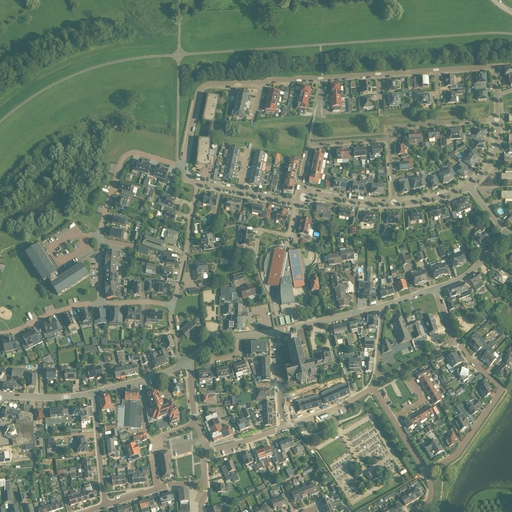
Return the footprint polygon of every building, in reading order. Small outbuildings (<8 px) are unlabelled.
[(485,75),(485,74),(476,75),(477,84),(476,84),(474,86),(474,88),(482,88),(482,84),(486,83),(486,79),(487,78),(486,75),(485,75)] [(451,89),(457,89),(456,86),(454,86),(453,76),(445,77),(446,87),(450,86),(451,89)] [(421,77),(421,78),(414,78),(414,89),(428,88),(427,77),(421,77)] [(396,91),(400,90),(400,82),(396,82),(396,81),(394,81),(394,80),(389,81),(389,82),(388,82),(388,92),(396,91)] [(362,87),(363,94),(370,93),(370,83),(358,84),(358,87),(362,87)] [(483,92),(482,88),(474,88),(475,94),(477,94),(478,101),(487,100),(487,99),(488,98),(488,96),(487,95),(487,91),(483,92)] [(268,95),(272,96),(281,98),(281,96),(278,95),(279,91),(269,90),(268,95)] [(246,109),(248,110),(249,104),(247,103),(249,93),(239,91),(237,101),(234,101),(233,106),(235,107),(233,117),(243,119),(246,109)] [(400,99),(401,99),(400,93),(393,94),(393,97),(389,98),(389,101),(388,102),(388,104),(389,106),(389,107),(398,107),(398,106),(400,103),(400,99)] [(425,106),(430,106),(430,101),(429,101),(429,96),(423,97),(423,93),(414,94),(415,99),(417,99),(417,101),(419,101),(420,106),(425,105),(425,106)] [(447,104),(456,103),(455,93),(447,94),(447,104)] [(213,124),(219,98),(217,98),(208,96),(203,122),(210,123),(213,124)] [(363,102),(363,109),(371,108),(371,107),(372,107),(372,103),(371,103),(371,99),(366,99),(365,96),(358,96),(359,102),(363,102)] [(401,109),(409,109),(409,108),(409,97),(406,98),(407,105),(401,106),(401,109)] [(341,103),(331,103),(331,109),(336,109),(336,112),(345,112),(345,109),(344,108),(341,108),(341,103)] [(297,104),(296,110),(299,110),(299,114),(304,115),(305,111),(306,112),(307,106),(297,104)] [(455,140),(455,129),(451,129),(451,130),(448,130),(449,138),(446,138),(446,145),(449,144),(449,143),(451,143),(451,140),(455,140)] [(455,129),(455,140),(462,139),(462,143),(466,142),(465,136),(462,136),(461,130),(459,130),(459,129),(455,129)] [(474,139),(480,140),(480,137),(486,137),(486,133),(487,133),(486,132),(486,131),(485,131),(484,129),(483,131),(477,130),(477,131),(475,131),(475,136),(471,136),(471,139),(474,139)] [(428,139),(439,139),(438,131),(435,131),(434,131),(432,131),(432,132),(428,132),(428,139)] [(409,143),(421,142),(421,133),(412,133),(412,132),(410,133),(409,133),(408,133),(409,143)] [(480,140),(474,139),(474,142),(474,148),(481,149),(482,150),(484,149),(485,149),(485,148),(485,147),(485,143),(480,143),(480,140)] [(214,156),(214,151),(209,150),(210,141),(206,141),(199,140),(197,161),(196,161),(196,162),(195,163),(195,164),(195,165),(195,166),(196,167),(197,168),(198,168),(199,168),(200,168),(201,168),(201,167),(202,167),(207,167),(207,168),(210,168),(211,165),(213,166),(214,156)] [(224,154),(238,157),(240,149),(230,146),(229,150),(225,150),(224,154)] [(401,158),(407,158),(407,154),(404,154),(404,151),(406,151),(408,148),(405,146),(397,146),(397,155),(401,155),(401,158)] [(374,156),(382,155),(382,147),(372,148),(372,152),(369,152),(370,160),(375,160),(374,156)] [(360,161),(366,161),(365,148),(353,149),(354,158),(360,157),(360,161)] [(468,158),(476,164),(476,163),(477,162),(477,161),(478,158),(474,155),(476,153),(471,149),(469,152),(471,153),(468,158)] [(343,160),(342,150),(336,150),(336,156),(333,157),(334,165),(337,164),(337,161),(343,160)] [(342,150),(343,160),(348,160),(349,164),(352,163),(351,155),(348,156),(348,150),(342,150)] [(254,161),(263,163),(265,153),(260,152),(260,153),(256,152),(254,161)] [(227,163),(237,165),(238,157),(224,154),(223,157),(227,159),(227,163)] [(460,164),(465,167),(467,165),(471,168),(473,166),(474,165),(475,165),(476,164),(468,158),(464,163),(460,159),(458,162),(460,164)] [(400,171),(413,170),(412,159),(405,160),(405,163),(399,163),(399,165),(398,165),(398,168),(399,168),(400,171)] [(138,172),(141,173),(145,163),(139,161),(139,162),(138,162),(136,168),(134,167),(132,173),(137,174),(138,172)] [(263,163),(254,161),(253,163),(252,166),(253,166),(252,170),(261,172),(263,163)] [(151,173),(149,172),(151,166),(149,165),(150,164),(146,163),(146,164),(145,164),(145,163),(141,173),(145,174),(144,177),(150,178),(151,173)] [(221,170),(235,173),(237,165),(227,163),(226,166),(221,167),(221,170)] [(465,167),(460,164),(458,166),(460,168),(457,172),(461,176),(461,178),(463,177),(464,178),(465,177),(466,177),(465,176),(468,173),(463,170),(465,167)] [(156,178),(159,179),(163,168),(157,167),(156,167),(154,174),(151,173),(150,178),(155,180),(156,178)] [(444,173),(449,183),(450,182),(451,181),(451,180),(454,179),(451,174),(454,172),(451,167),(448,169),(450,171),(444,173)] [(169,178),(167,177),(168,171),(167,171),(168,170),(164,169),(164,170),(163,169),(163,168),(159,179),(163,180),(162,182),(168,184),(169,178)] [(235,173),(221,170),(220,173),(224,175),(223,179),(233,181),(235,173)] [(261,172),(252,170),(251,170),(251,173),(250,178),(259,180),(261,172)] [(384,173),(384,170),(378,171),(378,174),(378,177),(381,177),(384,179),(387,175),(384,173)] [(435,175),(438,180),(440,179),(443,184),(445,183),(446,183),(447,183),(448,183),(449,183),(444,173),(439,176),(438,174),(435,175)] [(417,179),(419,189),(420,189),(421,188),(422,188),(422,187),(425,186),(423,181),(426,180),(425,174),(422,175),(422,178),(417,179)] [(438,180),(435,175),(432,176),(433,179),(428,181),(430,186),(430,188),(432,189),(433,189),(434,189),(434,188),(437,187),(435,182),(438,180)] [(339,189),(341,180),(335,179),(336,177),(333,177),(331,182),(334,183),(333,188),(339,189)] [(259,180),(250,178),(249,184),(254,185),(253,186),(258,187),(259,183),(264,184),(264,181),(259,180)] [(407,179),(409,185),(412,184),(413,189),(416,189),(417,189),(418,189),(419,189),(417,179),(411,181),(410,178),(407,179)] [(341,180),(339,189),(345,190),(346,185),(349,186),(350,180),(347,179),(347,182),(341,180)] [(409,185),(407,179),(405,180),(405,182),(399,183),(401,190),(400,192),(402,193),(402,194),(403,193),(404,194),(404,193),(408,192),(406,186),(409,185)] [(350,180),(349,186),(353,187),(352,192),(358,193),(359,184),(353,183),(354,181),(350,180)] [(359,184),(358,193),(364,194),(364,189),(368,189),(368,183),(369,181),(360,180),(359,184)] [(135,194),(133,193),(134,187),(121,183),(119,190),(126,192),(125,195),(134,198),(135,194)] [(377,195),(378,183),(377,185),(372,185),(372,183),(368,183),(368,189),(371,189),(371,194),(377,195)] [(164,205),(173,208),(175,201),(169,199),(171,196),(168,195),(165,194),(164,194),(162,201),(165,202),(164,205)] [(215,207),(217,198),(214,197),(214,196),(208,195),(208,196),(205,195),(204,198),(203,197),(203,201),(203,204),(206,205),(212,206),(215,207)] [(117,203),(117,204),(116,203),(114,209),(121,214),(122,212),(124,206),(126,207),(129,198),(126,197),(123,196),(122,199),(119,198),(119,197),(117,203)] [(457,213),(470,208),(466,198),(453,203),(457,213)] [(238,210),(240,202),(227,199),(227,202),(226,202),(225,203),(225,205),(226,205),(226,207),(230,208),(230,209),(233,210),(234,209),(238,210)] [(264,218),(265,212),(262,212),(263,208),(259,207),(259,206),(253,204),(251,213),(261,215),(261,217),(264,218)] [(330,219),(331,212),(328,211),(329,206),(317,204),(316,213),(323,214),(322,218),(330,219)] [(171,210),(164,207),(161,217),(165,219),(174,222),(176,215),(170,213),(171,210)] [(445,215),(443,207),(432,209),(432,211),(431,212),(432,215),(433,215),(434,218),(445,215)] [(350,218),(351,210),(340,208),(339,216),(350,218)] [(285,222),(286,216),(285,215),(286,211),(280,210),(279,214),(278,214),(276,221),(285,222)] [(411,221),(422,220),(421,211),(410,212),(411,221)] [(361,223),(369,223),(369,224),(370,225),(371,225),(372,225),(373,225),(373,224),(374,224),(375,214),(370,213),(367,212),(367,213),(362,213),(361,223)] [(386,224),(398,224),(398,213),(386,213),(386,224)] [(122,216),(122,219),(114,217),(114,218),(113,218),(112,221),(113,221),(113,224),(126,227),(128,218),(122,216)] [(306,219),(301,218),(299,228),(303,228),(304,229),(309,230),(312,230),(313,227),(310,226),(311,220),(310,220),(310,219),(307,219),(306,219)] [(486,230),(482,225),(481,223),(476,226),(482,233),(486,230)] [(241,238),(252,240),(252,237),(251,237),(252,233),(245,232),(246,227),(239,226),(238,231),(242,232),(241,238)] [(125,230),(118,228),(117,231),(111,230),(110,237),(123,240),(125,230)] [(309,230),(304,229),(303,228),(299,228),(298,234),(303,235),(302,239),(310,241),(310,237),(308,236),(309,230)] [(166,239),(165,239),(176,243),(179,234),(168,231),(166,239)] [(214,249),(213,243),(214,243),(215,242),(214,240),(213,239),(212,239),(212,233),(202,234),(204,251),(214,249)] [(476,239),(476,240),(480,244),(481,246),(484,243),(484,244),(488,241),(483,234),(482,234),(476,239)] [(142,245),(163,252),(166,244),(166,243),(165,242),(145,236),(142,245)] [(252,240),(241,238),(240,243),(237,243),(236,248),(243,249),(244,246),(250,247),(250,243),(251,243),(252,240)] [(59,277),(39,246),(26,254),(44,282),(48,279),(58,296),(88,276),(80,264),(59,277)] [(307,274),(306,274),(304,263),(304,262),(303,260),(302,258),(301,257),(300,255),(298,253),(295,251),(293,250),(291,249),(290,248),(289,249),(290,249),(289,255),(287,254),(285,254),(286,248),(284,248),(282,248),(280,248),(278,249),(276,250),(275,250),(272,251),(271,253),(269,255),(267,256),(266,258),(265,261),(264,263),(264,265),(264,266),(264,269),(264,271),(264,273),(265,275),(269,276),(267,285),(278,288),(278,287),(279,287),(280,287),(280,292),(280,296),(281,301),(282,305),(294,303),(291,284),(293,284),(294,288),(305,286),(304,280),(306,279),(307,274)] [(354,265),(356,262),(357,262),(357,254),(353,255),(353,251),(346,252),(348,261),(350,261),(351,262),(352,264),(354,265)] [(348,261),(346,252),(340,253),(341,264),(342,266),(345,262),(348,261)] [(416,254),(419,262),(424,260),(422,253),(421,252),(416,254)] [(455,255),(459,266),(459,265),(466,262),(462,252),(455,255)] [(342,266),(341,264),(340,253),(340,255),(334,256),(335,265),(337,265),(341,267),(342,266)] [(166,265),(175,266),(176,259),(170,258),(170,255),(164,254),(163,260),(167,260),(166,265)] [(408,264),(405,255),(400,257),(403,266),(408,264)] [(459,266),(455,255),(448,258),(452,269),(459,266)] [(330,269),(333,266),(335,265),(334,256),(327,257),(328,262),(324,263),(326,270),(330,269)] [(437,264),(441,277),(448,274),(444,265),(443,262),(437,264)] [(145,270),(155,272),(156,265),(147,264),(145,270)] [(204,274),(208,274),(207,264),(196,265),(197,271),(193,272),(194,279),(195,279),(195,282),(204,281),(203,276),(204,274)] [(441,277),(437,264),(430,266),(434,279),(441,277)] [(167,279),(172,280),(173,272),(168,271),(169,268),(162,267),(161,273),(164,273),(163,277),(167,277),(167,279)] [(418,274),(421,284),(428,281),(425,272),(418,274)] [(507,278),(498,272),(494,279),(503,285),(506,281),(509,283),(511,279),(509,278),(508,279),(507,279),(507,278)] [(421,284),(418,274),(411,276),(415,286),(421,284)] [(476,291),(485,285),(481,280),(482,280),(478,274),(469,280),(476,291)] [(320,283),(318,283),(317,276),(313,276),(314,282),(310,283),(311,293),(316,292),(316,291),(319,290),(319,289),(321,289),(320,283)] [(399,293),(407,290),(403,277),(395,280),(397,283),(396,284),(399,293)] [(163,292),(170,293),(170,286),(165,285),(165,282),(157,281),(156,285),(159,285),(159,293),(163,293),(163,292)] [(144,291),(144,283),(141,282),(141,285),(134,285),(134,296),(140,296),(140,291),(144,291)] [(373,286),(373,283),(372,283),(367,282),(367,286),(370,286),(369,300),(376,301),(376,295),(376,287),(373,286)] [(464,283),(455,287),(458,295),(458,296),(459,300),(471,295),(473,302),(478,300),(475,294),(474,294),(474,293),(471,294),(470,291),(467,292),(464,283)] [(231,289),(221,289),(221,298),(219,298),(219,305),(223,305),(223,315),(223,316),(231,316),(231,322),(228,322),(228,324),(228,331),(234,331),(245,332),(246,318),(248,318),(248,314),(246,308),(246,306),(243,307),(243,305),(241,305),(240,305),(240,301),(239,299),(238,299),(238,297),(234,285),(231,285),(231,289)] [(362,300),(369,300),(370,286),(367,286),(360,285),(360,293),(362,294),(362,300)] [(255,295),(254,292),(256,292),(257,291),(256,288),(255,288),(253,288),(252,288),(252,286),(240,290),(243,298),(247,296),(248,297),(255,295)] [(348,288),(346,287),(344,288),(333,289),(333,290),(335,290),(336,295),(345,294),(345,292),(348,288)] [(385,289),(386,290),(386,297),(394,294),(392,288),(390,289),(389,287),(385,289)] [(454,297),(458,296),(458,295),(455,287),(447,289),(451,298),(452,301),(455,300),(454,297)] [(344,309),(344,308),(349,307),(349,305),(352,300),(349,299),(348,300),(337,302),(339,302),(339,308),(340,308),(340,310),(344,309)] [(98,324),(107,323),(105,314),(103,314),(102,310),(96,311),(98,324)] [(117,323),(117,327),(122,327),(122,315),(118,315),(119,310),(111,310),(110,323),(117,323)] [(134,324),(135,310),(132,310),(129,310),(128,317),(125,316),(124,323),(128,323),(128,321),(134,321),(134,324)] [(138,311),(138,310),(135,310),(134,324),(143,324),(144,317),(141,317),(141,311),(138,311)] [(88,322),(89,325),(93,325),(91,315),(88,315),(87,314),(87,311),(81,312),(82,323),(88,322)] [(159,320),(162,320),(162,312),(158,312),(158,311),(155,311),(155,312),(150,311),(150,315),(147,315),(146,322),(150,323),(150,319),(159,320)] [(378,317),(378,313),(367,315),(368,323),(369,323),(369,326),(377,327),(378,321),(378,317)] [(292,314),(285,316),(286,324),(294,322),(292,314)] [(277,326),(285,324),(283,316),(276,318),(277,326)] [(76,331),(80,329),(74,319),(71,320),(69,317),(64,320),(63,320),(69,331),(75,328),(76,331)] [(424,319),(422,320),(424,325),(433,322),(432,317),(424,319)] [(404,323),(402,318),(392,322),(395,330),(394,330),(399,345),(411,340),(408,331),(413,329),(416,339),(421,337),(416,323),(408,325),(405,326),(405,325),(405,323),(404,323)] [(55,320),(49,323),(54,335),(63,331),(60,326),(57,327),(55,320)] [(361,321),(355,323),(357,330),(358,336),(361,335),(361,337),(364,337),(365,333),(365,332),(362,331),(361,329),(363,328),(361,321)] [(433,322),(424,325),(426,330),(435,327),(435,326),(435,325),(434,322),(434,323),(433,322)] [(54,335),(49,323),(43,325),(46,331),(43,332),(45,338),(54,335)] [(188,325),(181,331),(184,334),(188,339),(198,330),(192,323),(189,326),(188,325)] [(339,327),(342,340),(342,338),(344,337),(344,338),(347,338),(349,346),(352,345),(351,340),(350,340),(349,334),(346,335),(345,335),(344,333),(347,332),(345,325),(339,327)] [(342,340),(339,327),(333,328),(334,335),(336,335),(336,336),(332,337),(334,348),(338,347),(337,341),(342,340)] [(435,327),(426,330),(428,335),(434,333),(437,332),(435,327)] [(40,344),(43,342),(40,336),(37,338),(34,332),(29,334),(33,344),(34,344),(39,341),(40,344)] [(472,349),(482,340),(476,333),(471,337),(473,339),(468,344),(472,348),(472,349)] [(25,351),(35,346),(34,344),(33,344),(29,334),(23,337),(26,343),(22,345),(25,351)] [(166,350),(175,347),(171,336),(162,339),(166,350)] [(301,386),(301,385),(305,384),(306,385),(306,384),(305,383),(308,383),(317,381),(316,377),(314,370),(316,369),(315,365),(313,366),(312,362),(312,361),(311,361),(311,362),(309,362),(309,361),(306,362),(306,363),(305,363),(304,359),(305,359),(304,358),(303,358),(302,354),(303,354),(303,353),(302,353),(301,348),(303,348),(303,347),(302,347),(305,346),(304,342),(301,343),(301,342),(301,341),(299,342),(298,342),(298,341),(298,340),(297,340),(298,341),(296,341),(295,338),(296,338),(295,336),(294,337),(290,338),(288,338),(289,339),(289,340),(287,341),(286,342),(287,343),(288,343),(288,344),(287,345),(285,345),(285,346),(287,346),(288,350),(287,351),(289,351),(290,356),(289,356),(289,357),(290,357),(291,361),(290,362),(291,362),(292,366),(291,367),(290,365),(288,366),(287,366),(288,368),(286,368),(285,367),(285,368),(288,381),(296,379),(297,382),(300,384),(300,386),(301,386)] [(364,346),(374,346),(374,338),(365,338),(364,343),(364,346)] [(18,352),(21,351),(19,345),(16,346),(15,339),(12,340),(9,340),(11,351),(17,350),(18,352)] [(11,351),(9,340),(6,341),(3,342),(4,349),(1,349),(3,355),(12,353),(11,351)] [(386,353),(392,351),(388,340),(382,343),(383,347),(386,353)] [(482,340),(472,349),(476,353),(482,348),(484,350),(488,347),(482,340)] [(250,360),(265,359),(265,357),(266,357),(265,344),(250,345),(250,357),(250,360)] [(491,349),(495,346),(492,344),(487,348),(489,350),(481,359),(485,363),(492,356),(495,353),(491,349)] [(402,349),(403,354),(418,349),(416,345),(402,349)] [(93,347),(84,348),(85,355),(94,353),(93,347)] [(159,360),(162,366),(170,363),(164,350),(158,352),(161,360),(159,360)] [(315,367),(324,365),(325,367),(330,365),(329,364),(334,363),(331,351),(326,352),(326,353),(320,354),(321,360),(314,361),(315,367)] [(122,369),(119,370),(118,368),(114,368),(116,379),(127,377),(124,366),(124,363),(124,362),(123,352),(116,353),(119,364),(121,363),(122,369)] [(162,366),(159,360),(156,353),(147,357),(152,370),(162,366)] [(358,353),(349,354),(344,354),(344,355),(344,361),(345,364),(349,364),(349,370),(350,370),(350,373),(355,373),(355,369),(355,361),(351,361),(351,356),(354,356),(354,357),(358,357),(358,353)] [(355,361),(355,369),(355,373),(359,373),(359,369),(360,369),(360,360),(364,360),(364,353),(360,353),(360,357),(358,357),(358,361),(355,361)] [(449,364),(457,359),(456,356),(457,355),(456,353),(446,359),(449,364)] [(499,377),(500,377),(502,378),(503,376),(505,378),(510,371),(509,370),(511,368),(507,365),(511,359),(511,356),(508,353),(503,358),(506,360),(495,372),(497,374),(497,375),(499,377)] [(492,356),(485,363),(490,367),(494,362),(497,365),(501,360),(498,357),(496,360),(492,356)] [(373,364),(373,359),(365,359),(365,372),(371,372),(371,364),(373,364)] [(459,361),(457,359),(449,364),(446,366),(451,373),(459,367),(458,365),(462,362),(460,360),(459,361)] [(245,362),(239,364),(243,376),(248,374),(251,373),(248,363),(245,364),(245,362)] [(132,367),(125,368),(125,365),(124,366),(127,377),(138,375),(136,366),(136,364),(135,363),(132,364),(132,365),(132,367)] [(233,375),(236,374),(237,377),(243,376),(239,364),(233,366),(230,367),(233,375)] [(460,377),(468,372),(465,367),(463,369),(462,366),(458,369),(459,370),(456,372),(460,377)] [(222,369),(224,378),(229,376),(230,379),(234,378),(233,375),(230,367),(228,367),(222,369)] [(66,368),(62,368),(61,369),(61,375),(63,377),(65,377),(65,380),(76,380),(76,371),(66,371),(66,368)] [(101,376),(102,376),(100,368),(88,370),(89,378),(97,377),(97,379),(102,378),(101,376)] [(23,370),(13,369),(11,377),(22,378),(23,370)] [(224,378),(222,369),(216,370),(213,370),(214,378),(217,377),(218,379),(224,378)] [(46,379),(56,379),(56,370),(46,371),(46,379)] [(213,370),(211,371),(205,371),(205,380),(205,381),(208,381),(208,380),(211,380),(211,378),(214,378),(213,370)] [(418,379),(429,373),(428,371),(425,373),(423,370),(415,374),(418,379)] [(468,372),(460,377),(460,378),(459,379),(458,379),(458,380),(459,381),(460,382),(461,381),(462,380),(463,383),(466,381),(467,383),(469,382),(471,380),(469,378),(471,376),(468,372)] [(421,385),(429,380),(427,377),(430,374),(429,373),(418,379),(421,385)] [(424,390),(435,383),(434,381),(431,383),(429,380),(421,385),(424,390)] [(179,381),(170,384),(173,394),(182,390),(179,381)] [(489,386),(486,381),(481,384),(483,387),(479,390),(484,398),(490,394),(486,388),(489,386)] [(13,392),(14,388),(16,389),(17,388),(17,385),(16,384),(14,384),(4,383),(3,391),(13,392)] [(338,385),(343,396),(349,393),(345,383),(342,384),(338,385)] [(428,395),(435,390),(433,387),(436,385),(435,383),(424,390),(428,395)] [(337,399),(343,396),(338,385),(334,387),(335,388),(333,388),(337,399)] [(131,387),(131,390),(126,390),(125,396),(122,396),(122,405),(120,405),(120,406),(118,406),(117,428),(141,429),(142,408),(141,407),(141,400),(138,400),(139,391),(138,391),(138,387),(131,387)] [(327,390),(331,401),(337,399),(333,388),(331,389),(330,389),(327,390)] [(270,397),(269,390),(258,390),(258,395),(256,395),(256,402),(264,401),(264,398),(270,397)] [(326,404),(331,401),(327,390),(323,392),(323,393),(321,394),(326,404)] [(431,400),(441,393),(440,392),(437,393),(435,390),(428,395),(431,400)] [(167,423),(165,416),(168,415),(169,419),(168,419),(170,425),(173,424),(174,425),(177,424),(177,423),(179,422),(178,418),(179,417),(177,412),(176,412),(173,402),(167,404),(168,406),(163,407),(162,405),(163,405),(161,400),(160,400),(157,392),(154,393),(147,396),(152,411),(147,413),(148,424),(157,421),(159,429),(163,428),(168,424),(167,423)] [(441,393),(431,400),(434,405),(441,400),(440,397),(442,395),(441,393)] [(214,399),(216,399),(216,395),(207,396),(207,397),(203,397),(204,403),(210,403),(210,404),(214,404),(214,399)] [(312,396),(315,408),(321,406),(318,395),(316,396),(316,395),(312,396)] [(101,411),(111,409),(111,411),(114,411),(113,405),(111,405),(109,396),(98,398),(101,411)] [(309,409),(315,408),(312,396),(308,397),(308,398),(306,398),(309,409)] [(300,400),(303,411),(309,409),(306,398),(304,399),(304,398),(300,400)] [(297,413),(303,411),(300,400),(296,401),(294,402),(297,413)] [(482,406),(479,401),(473,404),(473,403),(467,407),(472,415),(478,412),(477,409),(482,406)] [(464,425),(468,423),(466,419),(469,418),(461,405),(460,404),(459,404),(456,405),(457,407),(456,408),(460,414),(453,419),(455,423),(454,423),(458,429),(459,428),(460,431),(461,431),(462,431),(464,430),(464,429),(466,428),(464,425)] [(429,406),(424,409),(430,420),(431,422),(432,421),(431,419),(432,419),(430,416),(434,414),(429,406)] [(6,418),(15,420),(15,422),(14,425),(16,426),(19,429),(20,432),(18,436),(16,439),(12,440),(12,442),(12,445),(24,444),(24,445),(33,444),(33,432),(34,432),(33,421),(32,421),(32,413),(22,412),(22,411),(20,410),(8,408),(3,407),(1,417),(6,418)] [(69,409),(70,417),(81,416),(80,408),(69,409)] [(92,408),(88,408),(80,408),(81,416),(81,423),(89,423),(89,418),(93,418),(92,408)] [(70,417),(69,409),(50,411),(50,418),(45,419),(45,425),(69,423),(69,417),(70,417)] [(429,421),(430,420),(424,409),(419,412),(423,420),(426,418),(429,421)] [(421,425),(420,422),(423,420),(419,412),(414,415),(420,426),(421,425)] [(214,443),(232,435),(229,426),(222,429),(215,413),(205,418),(211,433),(213,438),(212,438),(214,443)] [(416,425),(418,427),(420,426),(414,415),(408,419),(413,426),(416,425)] [(239,420),(240,422),(237,423),(240,432),(245,430),(241,418),(239,419),(239,420)] [(243,418),(242,418),(241,418),(245,430),(250,428),(247,419),(244,420),(243,418)] [(403,428),(407,434),(412,431),(410,428),(413,426),(408,419),(403,422),(406,427),(403,428)] [(8,439),(12,440),(16,439),(18,436),(20,432),(19,429),(16,426),(14,425),(11,424),(7,426),(5,429),(4,432),(5,436),(8,439)] [(424,429),(427,434),(433,430),(430,426),(424,429)] [(126,431),(123,432),(123,430),(118,432),(119,434),(121,440),(129,437),(126,431)] [(449,447),(456,443),(454,441),(457,439),(452,432),(447,435),(449,438),(445,441),(449,447)] [(77,445),(77,453),(87,452),(86,444),(84,444),(84,443),(85,442),(84,437),(76,438),(77,445)] [(35,447),(43,447),(42,440),(37,440),(37,439),(34,439),(34,440),(35,447)] [(107,448),(114,447),(113,442),(117,442),(117,439),(113,439),(113,440),(106,441),(107,448)] [(285,442),(288,449),(292,448),(292,450),(293,450),(294,455),(295,454),(296,455),(301,453),(300,452),(301,452),(299,447),(295,449),(291,439),(285,442)] [(428,453),(431,458),(434,456),(443,451),(436,441),(428,446),(427,444),(424,447),(427,453),(428,453)] [(288,449),(285,442),(279,444),(282,453),(278,455),(278,456),(276,456),(278,462),(279,464),(281,463),(280,461),(287,458),(284,451),(288,449)] [(134,444),(126,447),(130,458),(131,461),(139,459),(138,455),(139,455),(138,453),(139,453),(137,446),(136,444),(135,445),(134,444)] [(114,447),(107,448),(108,455),(113,455),(113,458),(119,457),(118,451),(114,450),(114,447)] [(269,448),(262,451),(269,467),(272,466),(268,457),(272,456),(269,448)] [(259,461),(265,458),(266,460),(264,461),(267,468),(269,467),(262,451),(256,453),(259,461)] [(171,472),(172,472),(171,465),(169,452),(157,454),(159,467),(161,467),(163,478),(165,479),(170,478),(171,476),(171,472)] [(245,466),(249,464),(250,466),(253,465),(250,455),(242,458),(245,466)] [(225,465),(226,466),(221,468),(225,478),(229,476),(228,474),(229,473),(235,471),(232,462),(225,465)] [(138,476),(139,484),(146,483),(145,475),(149,475),(148,467),(142,468),(143,475),(138,476)] [(369,481),(374,478),(370,472),(366,475),(369,481)] [(307,487),(311,496),(317,494),(317,493),(320,492),(317,485),(315,480),(306,484),(307,487)] [(93,492),(90,493),(88,488),(91,488),(89,483),(84,485),(85,487),(86,492),(87,494),(89,501),(95,499),(93,492)] [(224,493),(224,492),(228,492),(228,485),(217,486),(217,493),(224,493)] [(248,494),(255,491),(253,486),(246,489),(248,494)] [(412,493),(416,501),(421,497),(419,493),(422,491),(419,486),(414,489),(415,492),(412,493)] [(311,496),(307,487),(302,489),(305,497),(309,496),(309,497),(311,496)] [(305,497),(302,489),(299,490),(298,488),(295,489),(300,501),(303,500),(302,498),(305,497)] [(404,491),(402,488),(399,490),(400,493),(402,492),(403,494),(402,494),(404,498),(399,501),(403,507),(405,506),(405,507),(411,504),(407,496),(404,491)] [(292,504),(298,502),(300,501),(295,489),(293,490),(294,493),(291,494),(290,491),(287,492),(290,499),(292,504)] [(83,502),(80,493),(76,494),(75,490),(72,491),(74,496),(74,495),(75,498),(77,504),(83,502)] [(179,491),(180,511),(177,511),(189,511),(190,511),(189,502),(188,490),(179,491)] [(407,496),(411,504),(416,501),(412,493),(411,491),(408,492),(410,495),(407,496)] [(25,499),(28,498),(26,492),(17,495),(20,504),(26,502),(25,499)] [(87,494),(81,496),(80,493),(83,502),(89,501),(87,494)] [(165,495),(168,503),(171,502),(172,504),(175,503),(174,501),(172,493),(165,495)] [(168,503),(165,495),(159,497),(161,505),(168,503)] [(282,507),(285,506),(284,502),(287,501),(284,495),(281,496),(282,498),(279,499),(277,495),(275,496),(276,500),(280,510),(283,509),(282,507)] [(267,503),(270,511),(271,511),(274,510),(274,511),(277,509),(278,511),(280,510),(276,500),(275,496),(272,497),(274,501),(271,503),(270,501),(267,503)] [(54,499),(57,510),(63,509),(62,503),(59,504),(58,501),(57,501),(56,498),(54,499)] [(77,504),(75,498),(68,500),(70,506),(77,504)] [(156,511),(152,499),(146,501),(148,508),(150,507),(151,511),(156,511)] [(323,508),(331,505),(333,504),(331,501),(329,502),(328,499),(321,503),(323,508)] [(146,501),(139,503),(141,511),(148,511),(149,511),(148,508),(146,501)] [(394,509),(395,511),(402,511),(401,508),(403,507),(399,501),(396,502),(396,503),(394,504),(396,507),(394,509)] [(259,509),(260,511),(270,511),(267,503),(264,504),(265,506),(259,509)]
